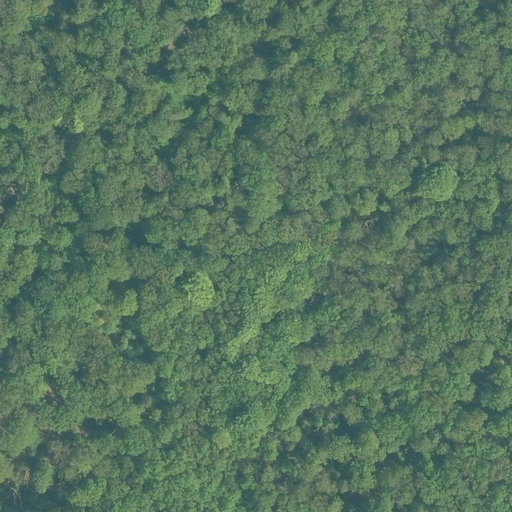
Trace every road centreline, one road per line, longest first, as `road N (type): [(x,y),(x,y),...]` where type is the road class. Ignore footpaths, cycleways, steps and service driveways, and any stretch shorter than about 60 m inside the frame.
road 1 (tertiary): [(0,214),(221,0)]
road 2 (track): [(35,177),(22,155),(42,0)]
